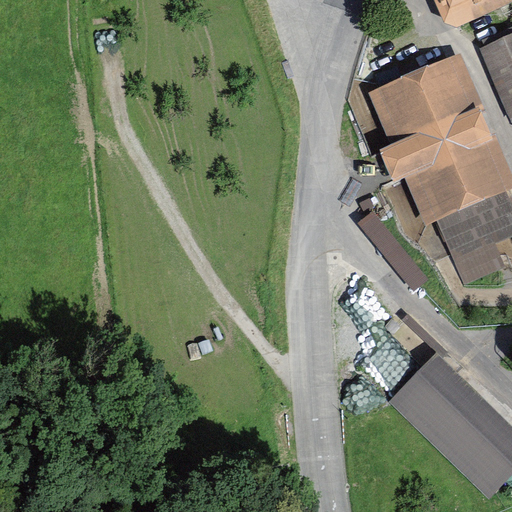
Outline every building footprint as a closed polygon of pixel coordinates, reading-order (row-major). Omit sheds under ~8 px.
[(443,0),(449,13),(478,0),(443,0)] [(511,42),(487,53),(511,111),(511,42)] [(415,170),(462,281),(496,267),(486,244),(511,233),(511,208),(452,69),(384,98),(405,147),(388,155),(398,177),(415,170)] [(359,226),(417,292),(432,278),(375,213),(359,226)] [(511,443),(432,365),(399,399),(492,490),(511,470),(511,443)]
